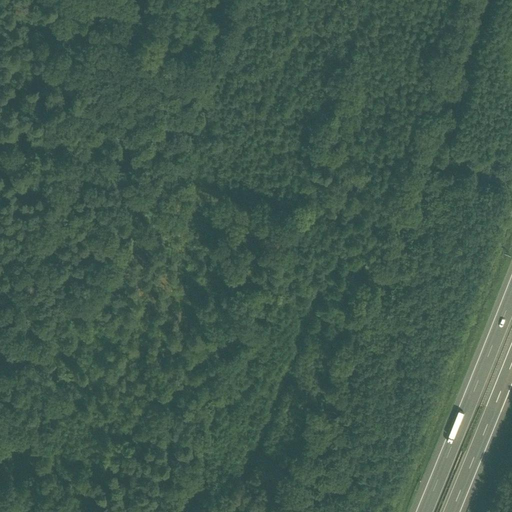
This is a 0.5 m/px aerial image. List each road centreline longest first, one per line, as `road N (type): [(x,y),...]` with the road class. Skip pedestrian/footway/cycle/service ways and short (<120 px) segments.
road 1 (motorway): [(511,292),(420,511)]
road 2 (motorway): [(459,511),(511,382)]
